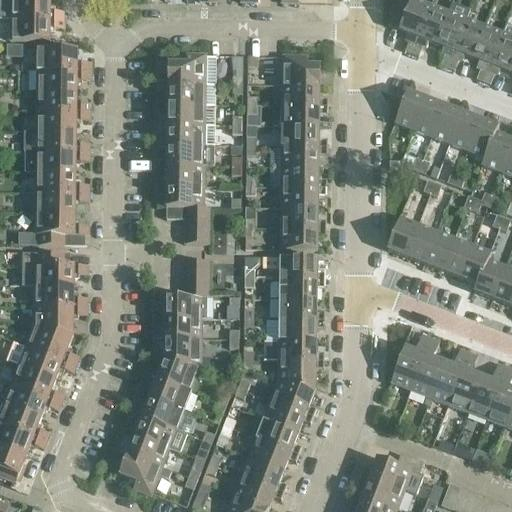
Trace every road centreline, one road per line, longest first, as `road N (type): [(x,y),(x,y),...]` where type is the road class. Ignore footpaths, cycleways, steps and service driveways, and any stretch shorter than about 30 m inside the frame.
road 1 (residential): [(106,511),(75,497),(65,474),(110,342),(116,50)]
road 2 (residential): [(116,50),(144,30),(362,33)]
road 3 (unclassified): [(362,300),(362,63)]
road 4 (unclassified): [(316,511),(359,395),(362,300)]
road 5 (unclassified): [(362,300),(511,350)]
road 6 (residential): [(511,112),(362,63)]
